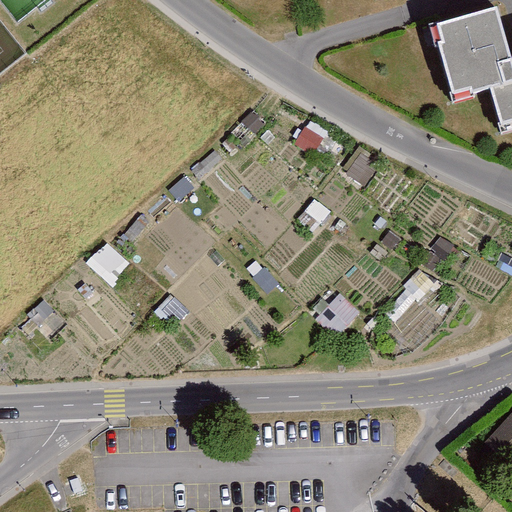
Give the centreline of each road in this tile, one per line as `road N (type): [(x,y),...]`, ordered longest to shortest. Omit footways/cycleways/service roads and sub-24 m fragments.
road 1 (tertiary): [(511,366),(479,382),(73,407)]
road 2 (residential): [(183,0),(399,137),(511,185)]
